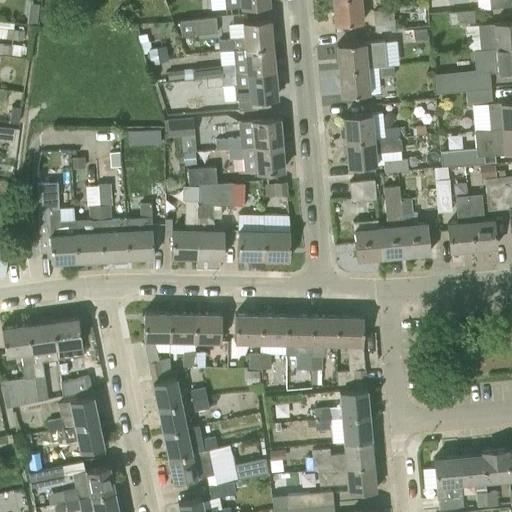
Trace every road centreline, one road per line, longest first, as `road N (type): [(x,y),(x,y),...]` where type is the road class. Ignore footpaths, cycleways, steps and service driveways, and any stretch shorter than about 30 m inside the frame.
road 1 (residential): [(321,287),(295,0)]
road 2 (residential): [(153,511),(114,281)]
road 3 (residential): [(114,281),(321,287)]
road 4 (unclassified): [(396,422),(386,288)]
road 5 (unclassified): [(386,288),(511,279)]
